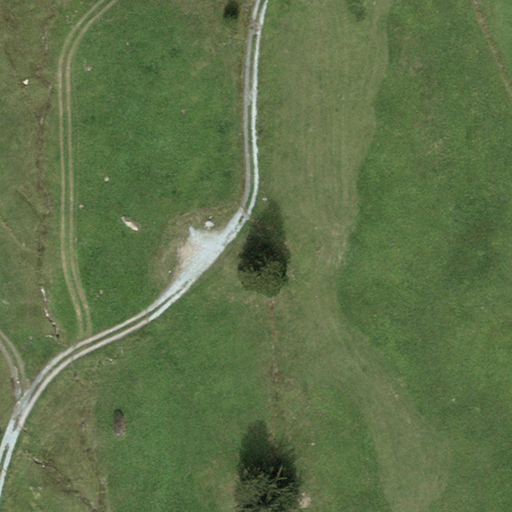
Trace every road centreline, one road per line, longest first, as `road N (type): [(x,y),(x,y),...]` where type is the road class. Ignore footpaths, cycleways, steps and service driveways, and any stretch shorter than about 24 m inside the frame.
road 1 (track): [(0,471),(23,398),(52,367),(160,306),(208,252)]
road 2 (track): [(261,0),(253,33),(251,191),(208,252)]
